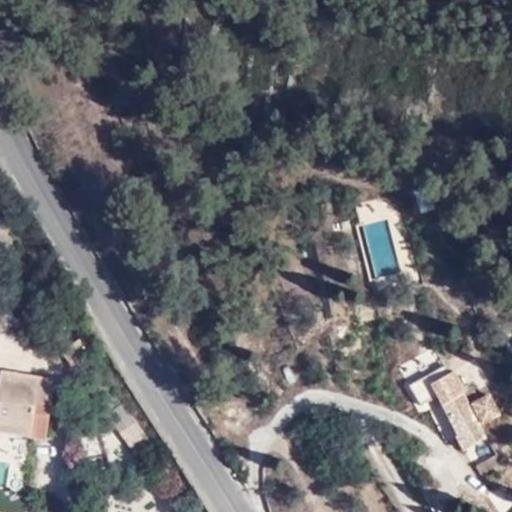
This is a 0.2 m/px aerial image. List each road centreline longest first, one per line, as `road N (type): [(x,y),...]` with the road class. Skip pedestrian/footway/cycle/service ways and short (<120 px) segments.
road 1 (unclassified): [(233,511),(0,106)]
road 2 (unknown): [(227,501),(249,479),(284,409),(315,391),(416,425),(439,449),(460,492)]
